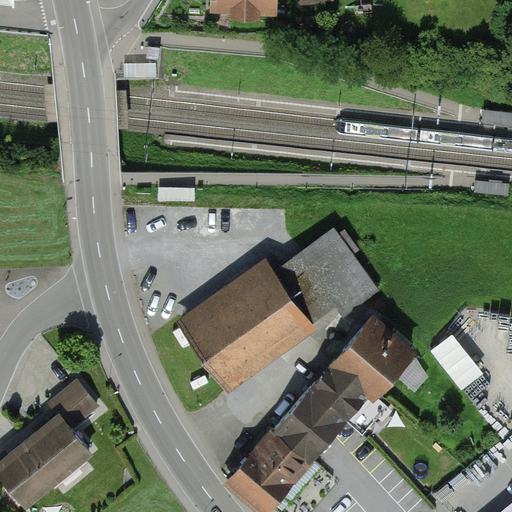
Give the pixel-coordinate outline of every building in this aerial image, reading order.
[(281,0),(221,0),(221,13),(280,17),(281,0)] [(156,62),(125,63),(125,76),(157,75),(156,62)] [(511,125),(511,111),(484,109),(483,122),(511,125)] [(509,196),(510,183),(477,180),(475,193),(509,196)] [(194,188),(162,188),(162,201),(194,201),(194,188)] [(266,259),(186,317),(232,379),(339,302),(344,309),(376,286),(335,229),(275,272),(266,259)] [(418,350),(376,310),(222,473),(263,511),(264,511),(337,435),(335,432),(373,391),(376,394),(418,350)] [(465,314),(444,337),(482,370),(503,347),(465,314)] [(62,411),(0,461),(0,474),(25,505),(96,448),(71,418),(96,397),(79,376),(51,398),(62,411)] [(379,430),(400,452),(418,436),(397,413),(379,430)] [(511,511),(511,494),(489,511),(511,511)]
